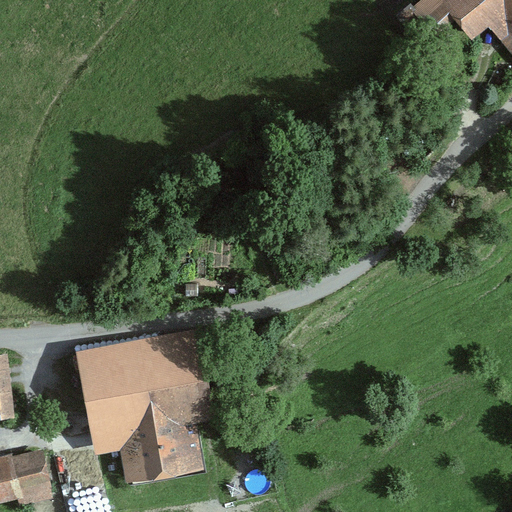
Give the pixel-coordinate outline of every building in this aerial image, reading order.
[(511,0),(419,0),(414,4),(411,0),(410,0),(397,11),(416,35),(452,4),(473,29),(498,8),(511,24),(507,26),(511,31),(511,0)] [(422,161),(446,137),(417,109),(389,136),(395,142),(392,145),(410,163),(417,156),(422,161)] [(201,460),(194,418),(215,415),(212,394),(208,394),(199,334),(82,351),(88,392),(92,391),(100,447),(133,442),(137,469),(201,460)] [(0,412),(11,411),(5,351),(0,351),(0,412)] [(10,463),(9,458),(0,459),(0,494),(20,490),(18,482),(41,477),(37,457),(10,463)]
